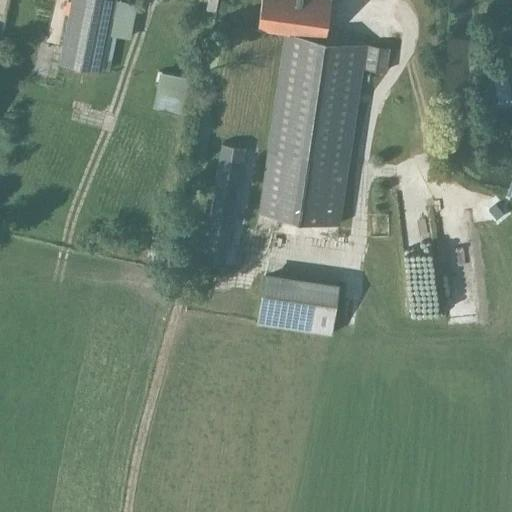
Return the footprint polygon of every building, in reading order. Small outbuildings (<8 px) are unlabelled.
[(70,0),(58,61),(109,71),(116,34),(130,37),(136,2),(126,0),(70,0)] [(284,32),(267,151),(257,212),(338,223),(348,162),(365,42),(328,37),(332,0),(261,0),(257,28),(284,32)] [(392,44),(369,41),(366,65),(389,68),(392,44)] [(186,96),(190,63),(162,59),(157,92),(186,96)] [(486,63),(494,105),(511,102),(505,60),(486,63)] [(244,147),(221,142),(200,260),(223,264),(244,147)] [(263,277),(257,322),(332,333),(339,289),(263,277)]
